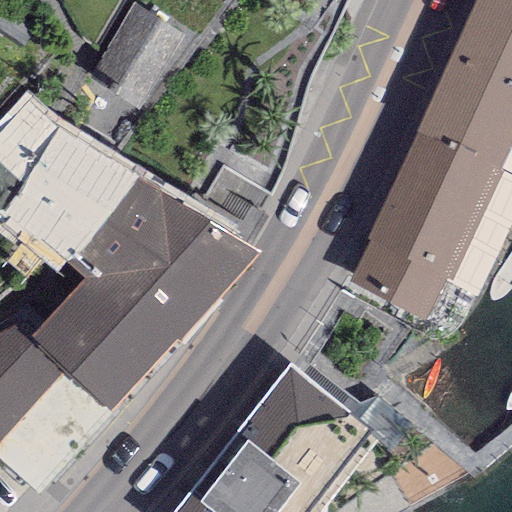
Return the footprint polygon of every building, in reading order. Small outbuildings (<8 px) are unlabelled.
[(511,0),(474,0),(418,127),(501,167),(511,142),(511,0)] [(58,127),(31,99),(0,133),(0,217),(4,221),(8,217),(83,277),(27,337),(66,373),(108,411),(257,253),(58,127)] [(501,167),(418,127),(363,237),(368,240),(348,281),(424,319),(445,276),(451,279),(505,169),(501,167)] [(0,445),(66,373),(27,337),(13,326),(0,334),(0,445)] [(303,511),(370,430),(290,366),(172,511),(303,511)]
